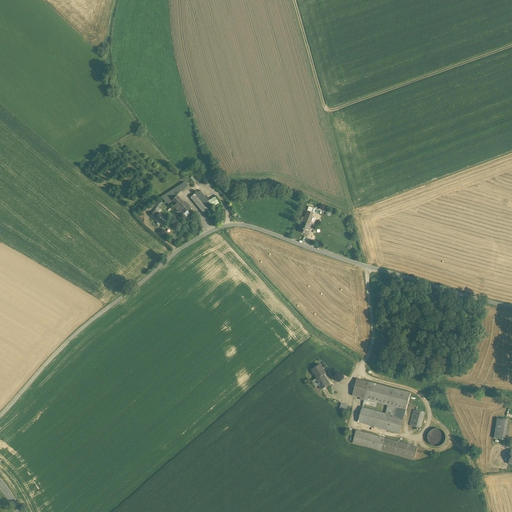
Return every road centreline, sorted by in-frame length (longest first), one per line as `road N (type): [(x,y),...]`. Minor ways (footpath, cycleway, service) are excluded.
road 1 (unclassified): [(0,418),(73,337),(181,248),(227,225),(511,306)]
road 2 (track): [(511,43),(325,109),(294,0)]
